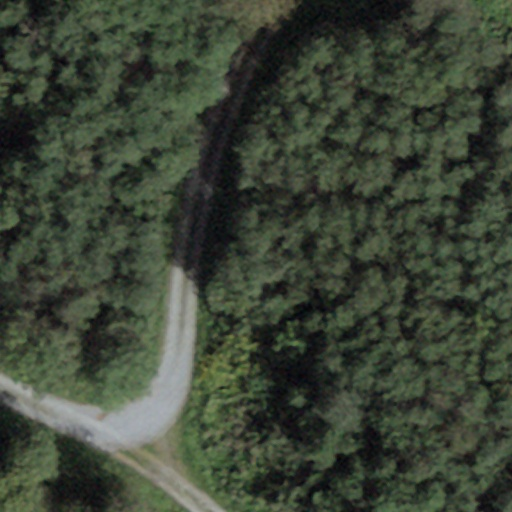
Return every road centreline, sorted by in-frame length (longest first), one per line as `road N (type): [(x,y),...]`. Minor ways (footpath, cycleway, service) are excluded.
road 1 (track): [(280,0),(234,96),(200,212),(172,378),(131,451)]
road 2 (track): [(0,381),(131,451),(212,511)]
